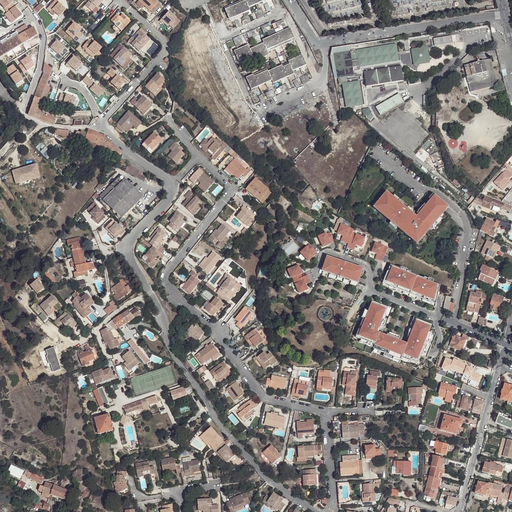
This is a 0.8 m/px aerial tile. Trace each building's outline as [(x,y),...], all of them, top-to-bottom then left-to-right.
[(55,0),(54,0),(47,9),(50,12),(52,10),(59,17),(65,10),(58,3),(59,2),(55,0)] [(100,1),(101,2),(103,0),(89,0),(85,5),(91,11),(95,7),(100,1)] [(145,6),(139,0),(136,4),(142,9),(145,6)] [(161,6),(154,0),(139,0),(145,6),(150,11),(150,10),(154,13),(161,6)] [(251,10),(250,8),(246,0),(243,0),(225,8),(230,19),(251,10)] [(28,4),(24,8),(31,18),(36,14),(33,10),(30,6),(28,4)] [(40,4),(33,10),(36,14),(43,8),(40,4)] [(14,7),(5,14),(12,23),(21,15),(14,7)] [(259,19),(266,16),(263,10),(256,13),(259,19)] [(164,21),(168,25),(175,18),(167,11),(161,18),(164,21)] [(113,12),(107,18),(111,21),(117,15),(113,12)] [(117,15),(111,21),(118,28),(122,31),(130,21),(124,16),(122,19),(120,17),(117,15)] [(245,26),(252,22),(249,16),(242,19),(245,26)] [(40,21),(38,17),(34,20),(41,35),(45,33),(40,21)] [(287,26),(284,20),(276,23),(279,29),(287,26)] [(2,46),(0,47),(0,57),(37,35),(33,27),(29,30),(24,22),(18,26),(19,27),(14,29),(19,36),(13,40),(8,33),(2,37),(4,41),(0,43),(2,46)] [(192,33),(195,40),(199,39),(210,34),(211,30),(214,29),(211,22),(208,23),(209,26),(192,33)] [(73,23),(67,29),(74,36),(72,38),(76,42),(82,35),(79,31),(80,30),(73,23)] [(269,24),(261,27),(264,33),(272,30),(269,24)] [(264,41),(265,44),(269,52),(296,40),(291,28),(264,41)] [(74,36),(67,29),(65,32),(72,38),(74,36)] [(145,42),(146,43),(149,40),(139,30),(136,34),(138,36),(135,39),(132,37),(127,41),(131,44),(139,52),(143,47),(141,46),(145,42)] [(255,30),(247,33),(250,40),(258,36),(255,30)] [(241,36),(234,39),(236,46),(244,42),(241,36)] [(432,39),(433,46),(451,44),(449,36),(432,39)] [(205,40),(208,47),(214,45),(211,37),(205,40)] [(188,44),(194,58),(196,56),(205,52),(199,39),(195,40),(188,44)] [(88,40),(82,47),(86,50),(87,48),(95,55),(101,48),(93,41),(92,43),(88,40)] [(265,44),(251,50),(254,57),(256,62),(270,55),(269,52),(265,44)] [(348,51),(333,54),(338,84),(342,83),(345,108),(361,105),(357,81),(347,82),(346,76),(352,75),(350,60),(356,59),(358,66),(397,60),(394,44),(355,50),(356,53),(349,54),(348,51)] [(419,48),(410,49),(412,64),(416,67),(419,63),(427,62),(430,58),(426,56),(425,47),(421,44),(419,48)] [(254,57),(251,50),(249,45),(235,52),(241,63),(254,57)] [(128,57),(129,58),(131,55),(123,48),(113,59),(121,66),(125,62),(123,61),(128,57)] [(204,57),(207,65),(214,62),(211,54),(204,57)] [(290,63),(294,72),(307,65),(302,54),(289,60),(290,63)] [(185,62),(194,82),(201,79),(206,76),(196,56),(194,58),(185,62)] [(490,69),(488,61),(464,67),(471,94),(497,87),(492,69),(490,69)] [(295,75),(294,72),(290,63),(269,72),(273,81),(274,84),(295,75)] [(402,82),(400,67),(362,72),(364,87),(402,82)] [(210,71),(213,78),(220,75),(217,68),(210,71)] [(110,69),(106,73),(113,79),(110,82),(116,89),(123,81),(110,69)] [(253,90),(273,81),(269,72),(268,69),(248,78),(253,90)] [(33,100),(28,114),(54,125),(56,118),(36,111),(40,99),(45,101),(50,88),(45,86),(49,74),(43,72),(42,77),(41,77),(33,100)] [(159,87),(165,81),(157,74),(145,87),(151,93),(158,86),(159,87)] [(304,85),(311,82),(308,75),(304,76),(303,74),(300,76),(304,85)] [(196,98),(202,95),(207,93),(201,79),(194,82),(189,84),(196,98)] [(167,82),(165,81),(159,87),(158,86),(151,93),(154,95),(167,82)] [(216,85),(219,92),(226,89),(223,82),(216,85)] [(283,94),(290,91),(287,84),(280,87),(283,94)] [(207,93),(202,95),(212,115),(218,113),(223,110),(214,90),(207,93)] [(269,100),(276,97),(273,90),(266,93),(269,100)] [(222,98),(225,106),(232,102),(229,95),(222,98)] [(396,95),(373,108),(378,116),(401,103),(396,95)] [(142,113),(150,104),(142,97),(139,101),(135,98),(131,103),(142,113)] [(152,105),(150,104),(142,113),(143,115),(152,105)] [(235,109),(238,117),(245,114),(241,106),(235,109)] [(223,110),(218,113),(227,133),(239,128),(230,107),(223,110)] [(131,125),(133,126),(136,129),(142,123),(129,111),(117,124),(118,124),(116,127),(123,133),(125,131),(131,125)] [(241,123),(244,130),(251,127),(247,120),(241,123)] [(259,135),(266,132),(263,125),(256,128),(259,135)] [(362,166),(373,142),(366,139),(367,137),(354,131),(355,129),(347,126),(345,130),(342,129),(338,136),(349,141),(348,142),(349,143),(348,146),(347,145),(341,156),(362,166)] [(69,131),(56,129),(55,134),(67,137),(69,131)] [(98,145),(100,146),(104,137),(88,130),(87,134),(81,131),(81,132),(78,131),(77,132),(76,133),(74,136),(84,140),(88,141),(91,142),(98,145)] [(154,132),(151,136),(158,143),(162,140),(154,132)] [(262,151),(276,145),(271,134),(256,140),(254,134),(247,137),(252,148),(259,145),(262,151)] [(158,143),(151,136),(144,143),(152,151),(158,143)] [(104,137),(100,146),(120,155),(122,153),(117,147),(115,146),(111,144),(111,143),(104,137)] [(222,146),(224,145),(217,139),(216,140),(213,138),(209,142),(206,139),(200,145),(204,148),(206,146),(215,154),(213,157),(212,158),(215,161),(224,151),(226,149),(222,146)] [(47,160),(52,155),(40,141),(34,147),(47,160)] [(152,151),(144,143),(142,145),(149,153),(152,151)] [(176,163),(184,154),(179,150),(181,148),(175,143),(169,149),(172,151),(168,156),(176,163)] [(227,148),(224,145),(222,146),(226,149),(224,151),(227,154),(228,152),(231,149),(228,147),(227,148)] [(215,154),(206,146),(204,148),(202,150),(206,152),(207,151),(213,157),(215,154)] [(235,159),(240,164),(241,163),(243,160),(235,152),(232,155),(235,159)] [(235,159),(227,168),(233,173),(239,179),(243,175),(246,177),(250,172),(248,170),(247,170),(240,164),(235,159)] [(147,173),(130,163),(126,171),(128,172),(136,177),(137,176),(143,180),(147,173)] [(16,170),(11,172),(15,185),(20,183),(19,181),(27,178),(27,181),(38,177),(34,165),(19,169),(20,171),(16,173),(16,170)] [(201,182),(208,189),(214,183),(199,169),(190,180),(194,183),(197,179),(201,182)] [(99,196),(103,200),(125,178),(121,175),(99,196)] [(125,178),(103,200),(121,218),(143,196),(125,178)] [(262,197),(268,191),(269,190),(256,178),(246,190),(254,196),(257,193),(262,197)] [(206,192),(208,189),(201,182),(198,185),(206,192)] [(103,185),(101,183),(95,190),(97,192),(103,185)] [(202,200),(197,196),(195,198),(192,196),(194,193),(191,190),(185,196),(188,199),(183,204),(193,213),(199,207),(197,205),(198,203),(202,200)] [(272,194),(268,191),(262,197),(257,193),(254,196),(263,204),(272,194)] [(387,192),(376,206),(382,211),(393,220),(392,222),(398,227),(399,225),(402,228),(407,232),(419,242),(449,207),(435,196),(431,200),(427,206),(420,214),(416,218),(412,215),(406,210),(407,209),(387,192)] [(485,196),(481,194),(474,203),(477,204),(477,205),(481,206),(485,196)] [(503,210),(505,204),(485,196),(481,206),(489,210),(491,205),(503,210)] [(97,220),(100,223),(105,218),(102,215),(103,214),(96,207),(97,206),(94,203),(88,209),(91,213),(90,214),(89,214),(93,218),(96,221),(97,220)] [(425,204),(418,213),(420,214),(427,206),(425,204)] [(242,210),(236,218),(244,224),(252,213),(243,206),(240,209),(242,210)] [(184,217),(176,211),(174,214),(175,215),(170,221),(171,223),(169,226),(175,231),(178,228),(177,227),(183,221),(182,220),(184,217)] [(483,232),(494,237),(495,234),(490,231),(493,226),(494,227),(497,229),(499,224),(500,222),(497,220),(496,223),(487,218),(480,231),(483,232)] [(110,235),(115,240),(119,235),(120,236),(123,233),(111,222),(104,229),(110,235)] [(223,224),(218,230),(213,236),(212,235),(209,239),(223,249),(226,246),(224,245),(221,242),(230,231),(223,224)] [(341,225),(337,234),(343,236),(346,238),(344,242),(348,244),(352,233),(354,230),(341,225)] [(153,240),(150,244),(153,246),(157,250),(161,246),(159,245),(162,242),(160,240),(162,237),(163,238),(166,235),(167,236),(168,236),(169,235),(160,228),(151,238),(153,240)] [(234,233),(230,231),(221,242),(224,245),(234,233)] [(483,232),(480,231),(474,255),(477,256),(483,232)] [(241,234),(238,232),(235,236),(240,240),(244,236),(241,234)] [(322,236),(319,238),(323,247),(331,244),(330,243),(333,241),(330,233),(326,234),(326,233),(322,235),(322,236)] [(365,238),(352,233),(348,244),(347,247),(351,248),(353,244),(356,245),(361,247),(365,238)] [(495,249),(499,250),(502,242),(494,237),(492,243),(488,241),(482,254),(494,259),(496,255),(493,254),(495,249)] [(74,258),(84,256),(80,239),(67,242),(68,245),(67,245),(68,250),(72,249),(74,258)] [(387,248),(375,243),(371,252),(377,254),(380,256),(378,260),(382,262),(387,248)] [(309,244),(303,250),(304,251),(301,254),(308,261),(315,256),(313,254),(316,251),(309,244)] [(157,250),(153,246),(145,256),(149,259),(145,262),(152,268),(155,264),(153,262),(158,256),(160,258),(162,259),(164,256),(163,254),(157,250)] [(161,246),(157,250),(163,254),(166,251),(161,246)] [(204,264),(202,263),(199,267),(209,274),(221,259),(213,253),(208,259),(204,264)] [(84,256),(74,258),(77,272),(73,272),(75,278),(88,275),(87,271),(94,269),(93,262),(85,264),(84,256)] [(363,269),(327,256),(323,266),(323,268),(321,272),(322,272),(358,284),(363,270),(363,269)] [(399,269),(389,265),(383,281),(390,284),(389,285),(396,288),(395,289),(402,291),(403,289),(417,294),(416,297),(422,299),(423,297),(435,302),(439,285),(432,283),(432,281),(424,278),(423,279),(409,274),(410,272),(399,268),(399,269)] [(491,285),(496,271),(483,265),(480,270),(482,270),(478,279),(491,285)] [(292,278),(293,281),(302,278),(300,274),(301,274),(298,266),(289,270),(290,273),(289,274),(291,278),(292,278)] [(497,269),(496,271),(491,285),(491,286),(495,287),(501,271),(497,269)] [(192,276),(182,288),(189,294),(199,282),(195,279),(198,276),(192,271),(189,274),(192,276)] [(224,275),(226,277),(229,279),(219,291),(230,299),(233,296),(232,295),(230,293),(237,285),(230,280),(232,278),(226,273),(224,275)] [(302,278),(293,281),(295,285),(299,293),(299,294),(308,290),(306,284),(304,281),(309,279),(307,275),(302,278)] [(226,277),(217,289),(219,291),(229,279),(226,277)] [(38,279),(36,280),(43,289),(45,287),(38,279)] [(36,280),(30,285),(37,294),(43,289),(36,280)] [(121,282),(113,288),(117,294),(115,296),(118,300),(128,293),(121,282)] [(239,287),(237,285),(230,293),(232,295),(239,287)] [(471,292),(467,308),(474,310),(473,311),(478,312),(480,305),(478,304),(479,299),(484,301),(486,294),(477,292),(476,294),(471,292)] [(90,304),(90,305),(94,302),(87,293),(80,298),(77,294),(73,297),(74,299),(72,300),(76,306),(74,307),(79,312),(80,310),(83,314),(89,310),(88,307),(87,306),(90,304)] [(47,299),(53,306),(57,303),(51,296),(47,299)] [(499,313),(502,304),(503,299),(493,296),(491,305),(492,305),(491,310),(495,311),(494,312),(499,313)] [(446,297),(443,310),(448,312),(451,298),(446,297)] [(52,307),(53,306),(47,299),(39,306),(48,317),(53,312),(50,309),(51,308),(52,307)] [(212,317),(216,312),(218,310),(219,311),(220,309),(220,308),(223,304),(215,299),(211,305),(209,304),(208,302),(206,302),(203,306),(204,308),(205,309),(204,311),(212,317)] [(113,300),(110,303),(115,310),(119,307),(113,300)] [(383,314),(385,307),(370,301),(366,311),(365,310),(362,317),(361,317),(353,337),(365,341),(373,344),(371,348),(385,354),(385,353),(392,355),(391,356),(398,359),(400,356),(415,362),(418,355),(419,355),(428,333),(426,332),(429,325),(414,319),(408,333),(409,333),(406,339),(405,344),(398,341),(398,339),(385,333),(384,336),(375,332),(380,321),(381,321),(384,315),(383,314)] [(247,320),(252,314),(244,308),(234,320),(238,323),(235,326),(240,330),(247,320)] [(80,310),(79,312),(83,318),(91,312),(89,310),(83,314),(80,310)] [(128,310),(127,311),(122,314),(128,323),(140,314),(137,310),(131,314),(128,310)] [(226,322),(230,316),(225,312),(221,319),(226,322)] [(75,325),(65,313),(53,323),(57,327),(62,324),(66,329),(69,326),(71,329),(75,325)] [(119,328),(128,323),(122,314),(113,321),(119,328)] [(194,329),(191,327),(185,335),(188,338),(189,336),(194,341),(195,340),(197,342),(204,334),(196,327),(195,328),(194,329)] [(111,333),(109,329),(101,331),(103,336),(102,336),(106,344),(107,344),(110,350),(120,347),(117,339),(115,340),(112,332),(111,333)] [(246,336),(252,344),(255,348),(263,342),(254,330),(246,336)] [(452,338),(449,347),(461,351),(462,347),(464,348),(467,341),(465,340),(467,336),(462,333),(460,338),(456,336),(457,335),(453,334),(452,338)] [(250,346),(252,344),(246,336),(243,338),(250,346)] [(140,359),(143,357),(131,340),(127,343),(140,359)] [(211,358),(218,353),(211,344),(195,356),(202,365),(211,358)] [(91,349),(91,350),(83,353),(82,350),(76,353),(77,356),(78,355),(83,367),(88,365),(87,362),(94,359),(95,361),(99,359),(94,348),(91,349)] [(128,368),(131,372),(140,366),(130,353),(123,359),(126,364),(129,367),(128,368)] [(220,356),(218,353),(211,358),(213,361),(220,356)] [(264,359),(262,357),(261,355),(257,359),(258,360),(262,365),(264,364),(267,368),(271,365),(272,367),(277,363),(270,354),(267,356),(264,359)] [(457,371),(464,374),(468,364),(449,356),(444,368),(456,373),(457,371)] [(226,374),(227,375),(231,373),(223,362),(210,372),(217,383),(221,380),(220,378),(226,374)] [(91,373),(92,379),(95,385),(113,378),(110,369),(101,372),(99,373),(98,371),(91,373)] [(323,376),(330,376),(330,371),(323,371),(323,373),(318,373),(316,386),(331,388),(332,380),(329,379),(323,379),(323,376)] [(379,378),(380,373),(370,372),(369,377),(367,376),(365,388),(375,390),(376,378),(379,378)] [(347,393),(355,394),(356,390),(355,390),(357,377),(351,376),(351,374),(344,373),(343,383),(347,384),(346,386),(346,390),(348,391),(347,393)] [(269,386),(277,388),(284,389),(286,379),(271,376),(270,380),(267,379),(265,386),(269,386)] [(391,388),(395,388),(400,389),(401,380),(387,378),(385,389),(391,390),(391,388)] [(296,395),(301,396),(306,396),(308,386),(298,385),(299,380),(294,379),(291,396),(295,396),(296,395)] [(210,380),(205,383),(210,390),(214,387),(210,380)] [(453,394),(455,394),(455,395),(457,387),(441,382),(438,395),(445,397),(445,401),(451,402),(452,400),(453,394)] [(236,383),(231,387),(226,390),(235,402),(237,400),(238,402),(245,397),(244,395),(238,386),(236,383)] [(511,386),(505,384),(501,399),(511,402),(511,386)] [(102,388),(94,391),(93,391),(100,408),(110,404),(104,390),(106,389),(107,388),(106,386),(102,387),(102,388)] [(190,386),(171,392),(174,401),(188,396),(190,396),(194,392),(190,386)] [(410,394),(411,400),(411,402),(408,402),(409,407),(421,406),(421,394),(423,394),(422,388),(412,388),(412,393),(410,394)] [(459,395),(455,408),(468,411),(469,408),(471,401),(471,398),(459,395)] [(144,408),(158,403),(156,397),(124,407),(125,411),(143,405),(144,408)] [(246,419),(250,416),(248,413),(249,412),(257,407),(251,399),(238,409),(241,412),(238,414),(241,418),(244,416),(246,419)] [(475,402),(471,401),(469,408),(472,409),(481,411),(484,402),(477,401),(476,402),(475,402)] [(144,409),(144,408),(143,405),(125,411),(127,415),(132,413),(132,415),(142,412),(141,410),(144,409)] [(285,418),(277,416),(270,415),(271,414),(266,413),(264,425),(283,429),(285,418)] [(495,422),(507,427),(509,422),(511,422),(511,419),(508,418),(498,414),(495,422)] [(94,428),(96,435),(113,431),(110,415),(95,419),(97,428),(94,428)] [(463,420),(445,415),(441,429),(456,434),(459,425),(461,425),(463,420)] [(314,432),(313,421),(306,422),(301,422),(301,421),(296,422),(297,438),(303,437),(302,433),(305,433),(313,432),(314,432)] [(348,428),(348,425),(341,425),(342,438),(359,436),(358,434),(363,434),(362,423),(358,424),(358,427),(348,428)] [(420,424),(418,431),(426,433),(428,426),(420,424)] [(212,448),(214,451),(224,443),(221,440),(222,439),(212,427),(200,437),(208,445),(211,443),(214,446),(212,448)] [(511,441),(507,440),(502,457),(511,459),(511,441)] [(438,442),(436,442),(434,448),(436,449),(435,453),(444,456),(447,445),(438,442)] [(235,456),(224,443),(214,451),(220,457),(221,456),(224,460),(227,463),(235,456)] [(280,457),(271,445),(262,452),(272,464),(280,457)] [(320,445),(296,447),(297,457),(305,456),(314,456),(314,454),(318,454),(318,453),(320,453),(320,445)] [(375,455),(375,456),(380,455),(380,449),(374,449),(374,445),(364,446),(365,455),(375,455)] [(447,465),(448,460),(425,454),(425,457),(432,459),(433,458),(431,466),(443,470),(444,465),(447,465)] [(181,469),(179,462),(175,463),(173,455),(163,456),(166,469),(173,468),(173,470),(176,469),(178,474),(181,473),(181,469)] [(180,466),(181,469),(181,473),(182,477),(186,476),(186,474),(194,472),(200,471),(198,460),(191,461),(191,457),(183,459),(184,465),(180,466)] [(342,461),(339,461),(340,474),(358,473),(357,459),(353,459),(353,460),(342,461)] [(485,461),(482,472),(497,476),(500,466),(493,464),(494,463),(485,461)] [(149,468),(150,468),(148,462),(134,464),(137,477),(143,476),(143,474),(150,472),(149,468)] [(407,475),(408,463),(393,462),(393,466),(396,466),(396,475),(402,475),(402,477),(407,477),(407,475)] [(10,463),(8,466),(22,473),(24,470),(10,463)] [(444,470),(443,470),(431,466),(424,465),(424,466),(431,468),(429,476),(438,479),(439,473),(443,474),(444,470)] [(153,467),(150,468),(149,468),(150,472),(143,474),(143,476),(150,474),(155,473),(153,467)] [(313,474),(316,474),(315,469),(306,470),(306,475),(302,475),(303,486),(314,485),(313,474)] [(128,473),(116,471),(115,482),(113,483),(115,488),(113,489),(115,494),(118,492),(128,489),(126,486),(128,473)] [(39,478),(32,473),(29,478),(41,484),(43,479),(39,478)] [(437,490),(440,480),(438,479),(429,476),(427,476),(427,478),(428,478),(426,487),(437,490)] [(60,488),(57,497),(67,500),(68,500),(70,501),(74,493),(67,491),(68,486),(66,485),(67,482),(62,480),(60,483),(62,484),(60,488)] [(53,496),(57,497),(60,488),(54,485),(46,482),(46,483),(45,483),(44,486),(44,487),(53,490),(51,495),(50,495),(48,499),(51,500),(53,496)] [(475,493),(489,497),(493,484),(488,483),(488,484),(478,482),(475,493)] [(364,498),(362,499),(362,503),(375,502),(374,484),(363,484),(363,492),(364,498)] [(493,484),(489,497),(498,500),(497,502),(501,504),(502,498),(503,494),(501,493),(503,487),(493,484)] [(44,487),(44,486),(43,485),(43,487),(41,486),(39,491),(50,495),(51,495),(53,490),(44,487)] [(505,487),(503,494),(502,498),(509,500),(511,489),(511,485),(510,488),(505,487)] [(436,494),(437,490),(426,487),(424,496),(432,498),(434,494),(436,494)] [(452,494),(442,491),(441,495),(448,497),(446,504),(456,507),(458,499),(451,497),(452,494)] [(236,498),(230,500),(231,502),(227,503),(230,511),(235,511),(236,511),(235,510),(243,506),(251,503),(246,493),(236,498)] [(274,506),(279,510),(282,511),(287,505),(283,502),(284,500),(274,494),(272,498),(268,496),(265,500),(274,506)] [(397,505),(398,501),(388,498),(383,507),(385,507),(387,503),(397,505)] [(212,511),(218,511),(218,505),(212,506),(211,500),(198,500),(199,511),(204,511),(212,510),(212,511)]
